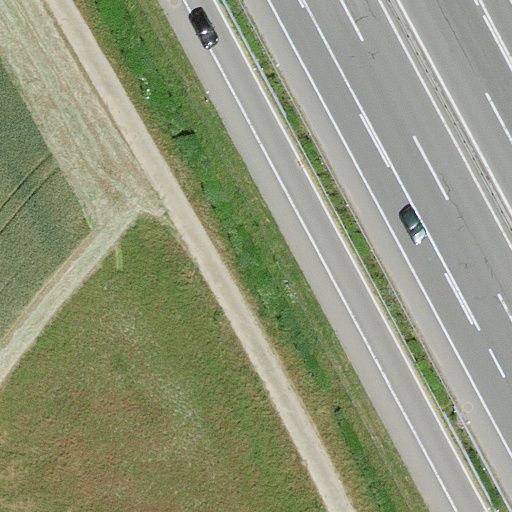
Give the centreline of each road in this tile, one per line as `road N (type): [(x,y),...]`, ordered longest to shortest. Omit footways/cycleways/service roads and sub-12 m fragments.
road 1 (track): [(334,511),(46,0)]
road 2 (secondary): [(198,0),(473,511)]
road 3 (motorway): [(316,0),(499,300)]
road 4 (motorway): [(338,0),(499,300)]
road 5 (motorway): [(511,142),(435,0)]
